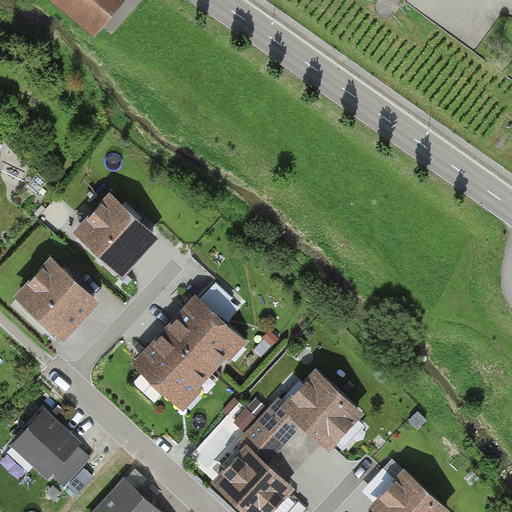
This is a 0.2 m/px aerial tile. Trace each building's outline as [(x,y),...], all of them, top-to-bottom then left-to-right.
[(127,0),(48,0),(48,1),(97,39),(127,0)] [(112,189),(74,230),(125,276),(163,235),(112,189)] [(52,253),(15,293),(65,340),(103,299),(52,253)] [(239,338),(198,300),(139,363),(181,401),(239,338)] [(317,365),(279,406),(330,452),(367,412),(317,365)] [(75,447),(44,418),(17,447),(48,476),(75,447)] [(249,439),(211,480),(246,511),(274,511),(299,485),(249,439)] [(405,464),(368,505),(375,511),(454,511),(456,510),(405,464)] [(153,511),(123,486),(99,511),(153,511)]
